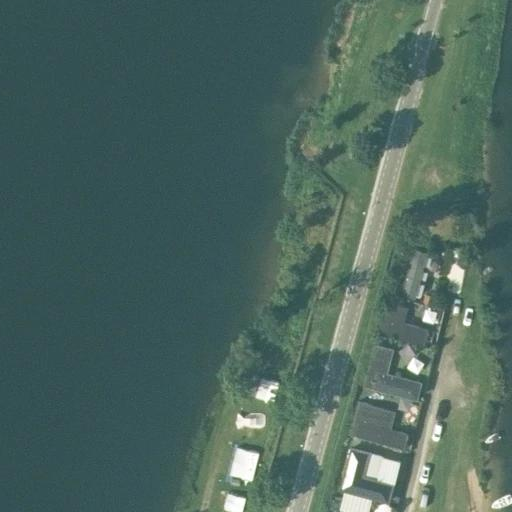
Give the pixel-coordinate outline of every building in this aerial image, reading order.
[(425,294),(423,302),(431,304),(434,296),(425,294)] [(380,331),(426,341),(429,325),(408,320),(411,303),(387,297),(380,331)] [(424,379),(389,370),(396,346),(377,341),(365,384),(419,398),(424,379)] [(274,404),(277,382),(257,379),(254,402),(274,404)] [(360,399),(352,430),(407,445),(411,431),(393,426),(397,409),(360,399)] [(339,509),(341,501),(332,499),(330,508),(338,510),(339,509)]
